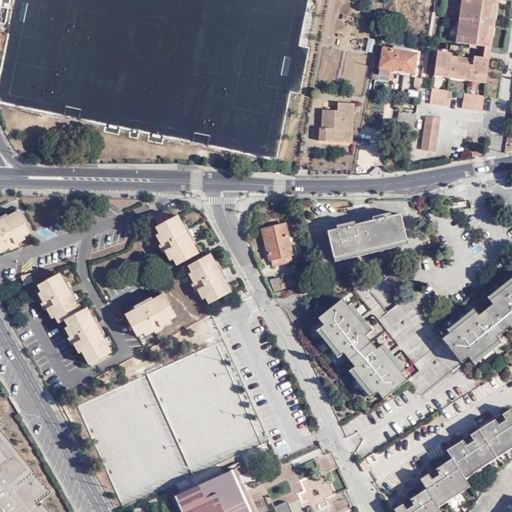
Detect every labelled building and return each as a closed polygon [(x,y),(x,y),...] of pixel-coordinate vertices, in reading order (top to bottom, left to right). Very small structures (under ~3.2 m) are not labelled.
[(463,0),(461,14),(476,12),(477,0),(471,0),(471,1),(463,0)] [(482,0),(481,11),(493,10),(493,4),(496,5),(497,0),(482,0)] [(495,10),(493,10),(491,17),(495,18),(493,27),(490,26),(488,37),(492,37),(490,46),(486,46),(484,57),(490,58),(493,44),(498,9),(495,10)] [(493,10),(481,11),(476,44),(486,46),(490,46),(492,37),(488,37),(490,26),(493,27),(495,18),(491,17),(493,10)] [(481,11),(476,12),(471,43),(476,44),(481,11)] [(476,12),(461,14),(457,35),(464,36),(463,42),(471,43),(476,12)] [(370,38),(368,52),(374,53),(376,39),(370,38)] [(380,72),(380,74),(390,76),(391,69),(415,73),(418,53),(383,46),(379,65),(381,66),(380,72)] [(487,75),(490,58),(484,57),(475,56),(475,59),(474,64),(452,61),(453,55),(454,53),(439,50),(436,68),(444,69),(443,76),(450,77),(451,71),(456,72),(456,75),(465,77),(465,79),(478,81),(480,74),(487,75)] [(474,64),(475,59),(453,55),(452,61),(474,64)] [(450,77),(465,79),(465,77),(456,75),(456,72),(451,71),(450,77)] [(486,83),(487,75),(480,74),(478,81),(486,83)] [(450,105),(452,91),(433,88),(430,102),(450,105)] [(485,96),(465,92),(463,107),(483,110),(485,96)] [(320,139),(346,141),(347,112),(354,112),(354,104),(339,103),(339,110),(324,109),(323,127),(321,127),(320,139)] [(397,128),(415,131),(417,112),(400,110),(397,128)] [(347,112),(346,141),(353,141),(354,112),(347,112)] [(442,118),(427,115),(421,149),(437,151),(442,118)] [(0,248),(4,246),(5,249),(7,251),(14,247),(12,245),(11,242),(20,237),(26,234),(15,212),(8,216),(1,220),(0,220),(0,221),(1,223),(0,223),(0,248)] [(175,213),(153,225),(157,232),(162,241),(159,243),(157,244),(160,251),(163,249),(166,248),(171,257),(174,264),(196,251),(192,244),(189,238),(187,235),(185,237),(181,230),(183,229),(178,219),(175,213)] [(402,217),(329,232),(336,266),(356,261),(389,253),(410,248),(402,217)] [(180,218),(178,219),(183,229),(181,230),(185,237),(187,235),(190,234),(180,218)] [(270,258),(292,253),(285,224),(263,229),(270,258)] [(157,232),(154,233),(159,243),(162,241),(157,232)] [(217,267),(208,251),(186,264),(190,270),(195,279),(192,281),(190,282),(194,289),(196,288),(199,286),(204,295),(208,302),(230,289),(226,283),(223,278),(221,274),(218,275),(214,268),(217,267)] [(293,260),(292,253),(270,258),(271,265),(293,260)] [(223,272),(216,260),(214,262),(217,267),(214,268),(218,275),(221,274),(223,272)] [(187,272),(192,281),(195,279),(190,270),(187,272)] [(271,279),(273,292),(282,290),(281,288),(315,280),(314,276),(318,275),(317,272),(280,280),(279,278),(271,279)] [(18,277),(21,286),(30,283),(27,274),(18,277)] [(62,284),(57,274),(35,286),(39,292),(44,301),(41,303),(39,304),(43,311),(45,310),(48,308),(53,317),(56,324),(62,320),(66,327),(72,336),(69,338),(67,339),(70,346),(72,344),(75,343),(80,352),(88,365),(110,352),(106,345),(102,338),(99,333),(97,330),(95,331),(91,325),(94,323),(90,318),(85,308),(81,310),(78,311),(75,305),(71,298),(69,296),(67,297),(63,290),(65,289),(62,284)] [(63,290),(67,297),(69,296),(72,294),(65,282),(62,284),(65,289),(63,290)] [(486,311),(507,338),(511,333),(511,282),(503,290),(488,301),(492,306),(486,311)] [(201,297),(204,295),(199,286),(196,288),(201,297)] [(36,294),(41,303),(44,301),(39,292),(36,294)] [(174,314),(161,293),(155,296),(146,301),(147,304),(140,308),(139,305),(128,312),(123,314),(136,336),(142,332),(151,327),(153,330),(154,332),(161,328),(160,326),(158,323),(167,318),(174,314)] [(140,308),(147,304),(146,301),(144,299),(141,301),(126,309),(128,312),(139,305),(140,308)] [(345,306),(341,300),(316,318),(322,324),(313,330),(335,357),(341,353),(347,358),(369,342),(362,335),(369,329),(360,317),(350,304),(345,306)] [(507,338),(486,311),(481,315),(476,310),(462,321),(447,334),(451,339),(445,344),(462,364),(466,369),(472,363),(477,368),(503,348),(499,344),(507,338)] [(91,325),(95,331),(97,330),(100,329),(93,316),(90,318),(94,323),(91,325)] [(169,321),(167,318),(158,323),(160,326),(169,321)] [(69,338),(72,336),(66,327),(63,329),(69,338)] [(376,391),(381,397),(403,379),(399,374),(400,371),(392,362),(378,347),(375,349),(369,342),(347,358),(353,366),(346,370),(367,397),(376,391)] [(78,353),(80,352),(75,343),(72,344),(78,353)] [(121,501),(267,446),(252,406),(244,409),(221,347),(82,400),(121,501)] [(460,384),(454,386),(458,397),(464,395),(460,384)] [(461,473),(511,440),(511,412),(509,408),(501,414),(503,417),(497,420),(496,417),(468,435),(471,438),(465,441),(463,438),(446,449),(451,457),(435,468),(436,470),(429,474),(428,472),(418,478),(425,488),(410,498),(411,500),(403,506),(401,503),(393,508),(395,511),(440,511),(437,506),(434,503),(467,481),(464,477),(461,473)] [(0,511),(49,511),(42,503),(37,507),(35,504),(49,492),(0,429),(0,511)] [(511,440),(461,473),(464,477),(470,473),(470,472),(478,467),(479,467),(487,461),(502,451),(503,451),(511,446),(510,445),(511,444),(511,440)] [(287,511),(283,502),(266,509),(267,511),(249,511),(230,471),(172,498),(178,511),(287,511)] [(336,492),(348,489),(344,478),(332,482),(336,492)] [(469,485),(467,481),(434,503),(437,506),(469,485)] [(401,503),(403,506),(411,500),(410,498),(401,503)]
